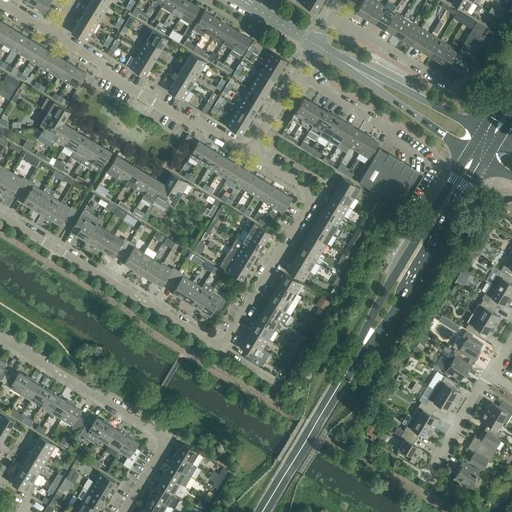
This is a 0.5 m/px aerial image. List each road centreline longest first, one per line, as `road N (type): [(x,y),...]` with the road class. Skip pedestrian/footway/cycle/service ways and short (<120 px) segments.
road 1 (residential): [(249,153),(307,189),(308,205),(221,346),(0,214)]
road 2 (residential): [(0,338),(162,441),(164,451),(127,511)]
road 3 (secondary): [(469,153),(381,296),(338,389)]
road 4 (secondary): [(338,389),(482,161)]
road 5 (residential): [(52,34),(185,122),(201,123),(249,153)]
road 6 (tertiary): [(483,133),(333,56)]
road 7 (tertiary): [(333,56),(469,153)]
road 8 (residential): [(424,159),(295,74)]
road 9 (residential): [(456,90),(332,14)]
road 10 (secondary): [(264,511),(338,389)]
